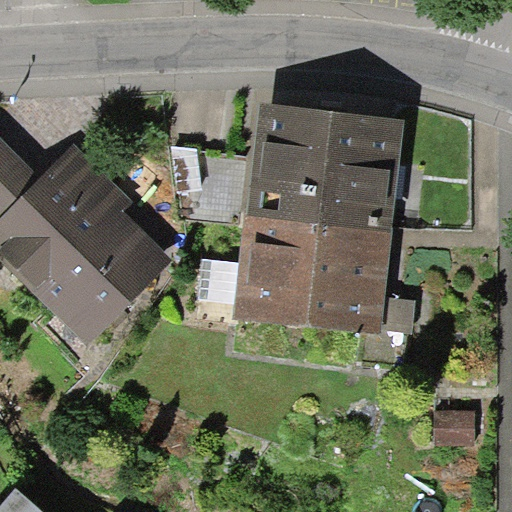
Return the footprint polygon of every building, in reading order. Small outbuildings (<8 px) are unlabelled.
[(259,111),(236,324),(379,340),(380,331),(411,334),(414,305),(384,301),(403,127),(259,111)] [(0,224),(41,183),(0,142),(0,224)] [(41,183),(0,224),(0,261),(89,348),(173,262),(124,215),(135,204),(76,147),(41,183)] [(472,412),(432,413),(433,441),(473,440),(472,412)] [(35,511),(16,494),(0,511),(35,511)]
